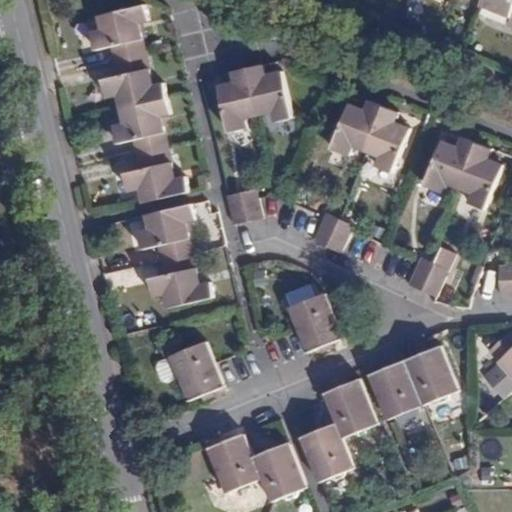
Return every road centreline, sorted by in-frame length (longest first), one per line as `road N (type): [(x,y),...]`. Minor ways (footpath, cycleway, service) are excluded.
road 1 (residential): [(511,310),(419,330),(116,449)]
road 2 (residential): [(116,449),(38,129)]
road 3 (residential): [(38,129),(9,0)]
